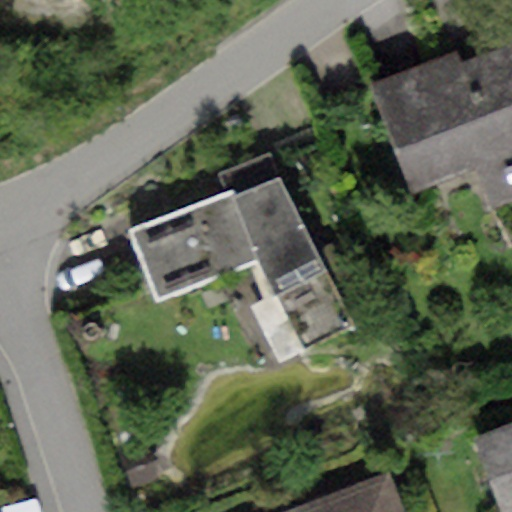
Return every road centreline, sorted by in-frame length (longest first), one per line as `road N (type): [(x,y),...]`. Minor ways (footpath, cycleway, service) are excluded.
road 1 (residential): [(0,218),(66,188),(340,0)]
road 2 (residential): [(81,511),(0,261)]
